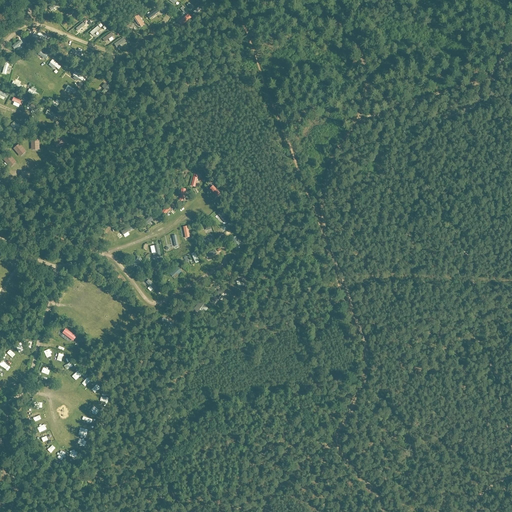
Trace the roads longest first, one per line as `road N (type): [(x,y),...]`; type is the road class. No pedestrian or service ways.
road 1 (track): [(350,124),(322,190),(333,263),(367,358),(341,438)]
road 2 (track): [(103,253),(144,297),(159,301),(224,264),(221,238)]
road 3 (track): [(350,124),(511,86)]
road 4 (track): [(19,27),(36,23),(120,53),(169,23)]
road 5 (track): [(55,265),(132,244),(196,206)]
road 6 (track): [(350,124),(367,76),(360,53),(345,29),(308,0)]
